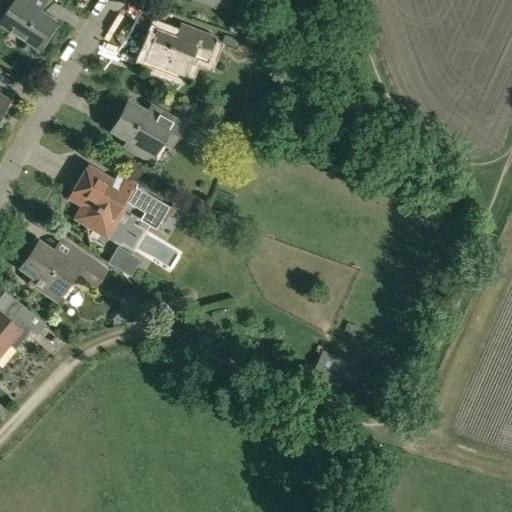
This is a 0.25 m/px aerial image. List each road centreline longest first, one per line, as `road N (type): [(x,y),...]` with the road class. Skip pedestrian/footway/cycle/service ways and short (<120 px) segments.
road 1 (track): [(511,175),(400,415),(383,426),(181,342),(140,336),(84,351),(0,433)]
road 2 (track): [(501,198),(414,152),(388,122),(339,0)]
road 3 (residential): [(0,182),(113,0)]
